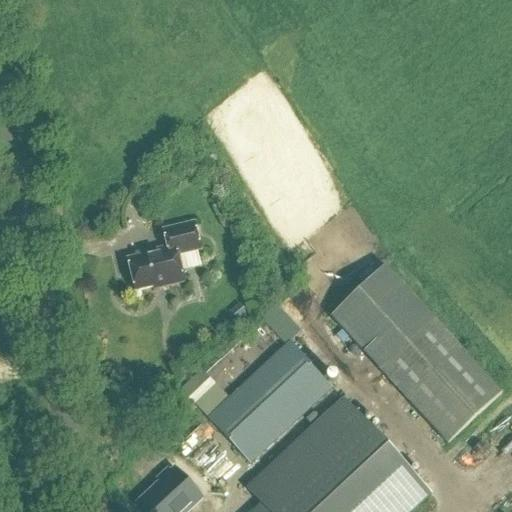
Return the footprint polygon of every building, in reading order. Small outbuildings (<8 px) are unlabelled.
[(200,252),(194,224),(162,232),(167,249),(157,252),(157,254),(127,261),(135,294),(164,287),(165,289),(184,285),(177,257),(200,252)] [(284,243),(273,252),(282,264),(294,255),(284,243)] [(384,270),(331,319),(448,446),(501,397),(384,270)] [(309,316),(321,306),(311,296),(300,307),(309,316)] [(275,308),(260,322),(283,346),(297,333),(275,308)] [(210,381),(189,401),(208,421),(250,466),(331,390),(290,345),(229,402),(210,381)] [(344,403),(247,492),(262,508),(257,511),(412,511),(430,496),(344,403)] [(511,452),(495,472),(511,486),(511,452)] [(163,485),(140,507),(144,511),(181,511),(182,511),(183,511),(186,511),(200,500),(175,474),(171,477),(169,474),(160,482),(163,485)]
